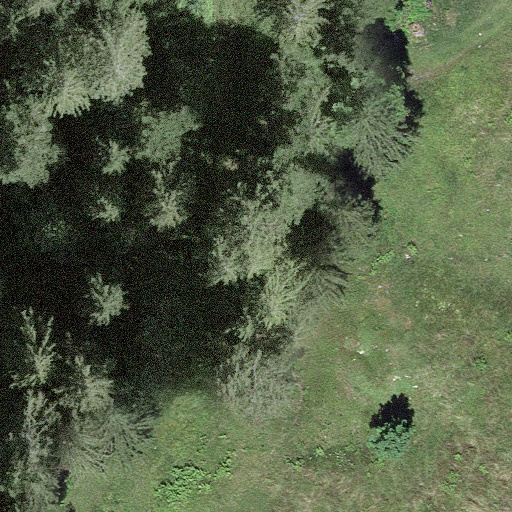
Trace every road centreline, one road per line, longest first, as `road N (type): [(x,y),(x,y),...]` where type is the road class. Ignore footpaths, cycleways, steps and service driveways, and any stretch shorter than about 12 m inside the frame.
road 1 (track): [(86,511),(259,203),(399,67),(479,31),(511,4)]
road 2 (track): [(219,0),(192,313)]
road 3 (track): [(254,0),(399,67)]
